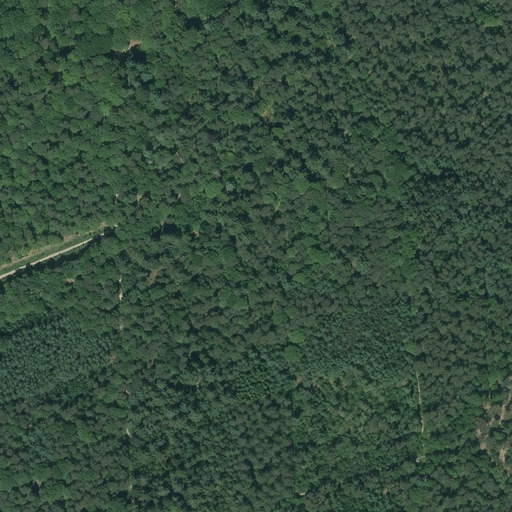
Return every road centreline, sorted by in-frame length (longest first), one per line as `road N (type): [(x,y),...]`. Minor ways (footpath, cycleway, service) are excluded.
road 1 (track): [(133,511),(122,323)]
road 2 (track): [(108,50),(117,228)]
road 3 (track): [(117,228),(280,158)]
road 4 (unclassified): [(0,95),(101,55),(141,0)]
road 5 (track): [(108,50),(116,54),(264,0)]
road 6 (track): [(411,464),(292,495)]
